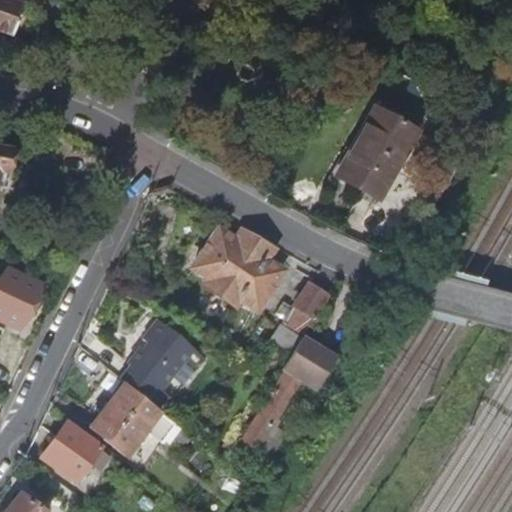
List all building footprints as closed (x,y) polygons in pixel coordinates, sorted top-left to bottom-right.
[(0,0),(0,35),(10,39),(14,29),(22,0),(0,0)] [(22,0),(14,29),(19,32),(22,21),(24,21),(31,0),(22,0)] [(81,31),(77,52),(95,55),(98,34),(81,31)] [(16,41),(6,71),(27,75),(37,48),(16,41)] [(354,153),(340,179),(357,189),(378,200),(417,132),(374,108),(350,151),(354,153)] [(0,187),(3,188),(5,180),(11,180),(13,171),(6,170),(9,149),(0,147),(0,187)] [(257,304),(281,265),(264,253),(266,250),(253,241),(239,232),(236,236),(219,225),(194,263),(211,275),(209,278),(236,296),(238,293),(257,304)] [(0,281),(0,319),(17,328),(39,283),(7,268),(0,281)] [(301,335),(327,295),(318,289),(311,285),(295,310),(305,316),(293,334),(299,339),(301,335)] [(196,352),(160,323),(145,342),(150,347),(145,353),(143,351),(130,367),(133,369),(122,383),(127,386),(159,412),(170,398),(164,393),(196,352)] [(291,351),(299,339),(293,334),(283,329),(276,341),(291,351)] [(315,389),(317,386),(335,357),(301,335),(299,339),(291,351),(281,366),(287,370),(243,438),(254,445),(299,378),(315,389)] [(159,412),(127,386),(93,430),(128,457),(133,450),(162,414),(159,412)] [(71,417),(80,424),(84,419),(75,412),(71,417)] [(167,419),(162,414),(133,450),(139,455),(167,419)] [(41,454),(73,478),(98,444),(66,420),(41,454)] [(43,511),(20,493),(4,511),(43,511)]
